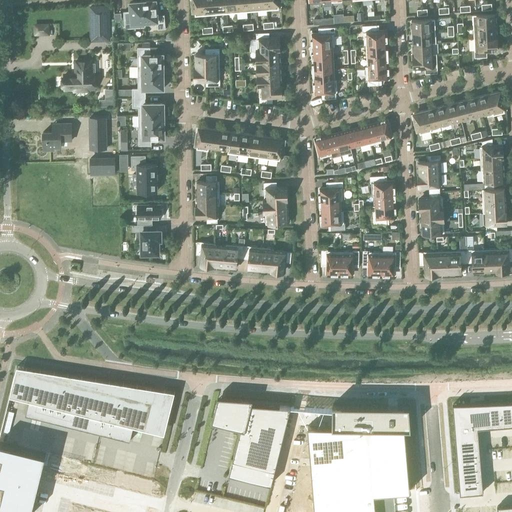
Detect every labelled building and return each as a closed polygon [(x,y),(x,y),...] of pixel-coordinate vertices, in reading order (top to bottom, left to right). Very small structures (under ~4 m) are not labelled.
[(144,22),(145,22),(157,21),(158,29),(166,28),(164,14),(157,15),(157,13),(157,5),(156,5),(156,0),(143,1),(142,1),(144,22)] [(195,16),(207,15),(205,0),(193,0),(194,3),(191,3),(191,10),(195,10),(195,16)] [(205,0),(207,15),(217,14),(215,0),(205,0)] [(225,0),(215,0),(217,14),(227,13),(225,0)] [(225,0),(227,13),(237,12),(235,0),(225,0)] [(246,0),(235,0),(237,12),(247,12),(246,0)] [(246,0),(247,12),(257,11),(256,0),(246,0)] [(266,0),(256,0),(257,11),(267,10),(266,0)] [(266,0),(267,10),(279,9),(278,3),(281,3),(281,0),(266,0)] [(131,11),(123,11),(125,29),(146,27),(145,22),(144,22),(142,1),(140,1),(130,2),(131,11)] [(91,40),(109,40),(108,6),(90,7),(91,40)] [(473,15),(473,27),(496,26),(496,20),(497,20),(497,16),(496,16),(496,14),(473,15)] [(412,27),(413,32),(436,31),(435,19),(412,20),(412,22),(411,22),(411,27),(412,27)] [(364,32),(364,44),(387,43),(387,41),(388,41),(387,35),(386,35),(386,31),(377,31),(377,25),(362,25),(363,32),(364,32)] [(473,27),(474,38),(497,37),(497,32),(497,27),(496,27),(496,26),(473,27)] [(312,39),(311,39),(311,45),(312,45),(312,47),(335,45),(334,34),(335,34),(335,27),(320,28),(321,34),(312,34),(312,39)] [(413,44),(436,42),(436,31),(413,32),(413,38),(412,38),(412,42),(413,42),(413,44)] [(257,51),(280,50),(280,49),(280,44),(279,44),(279,38),(269,38),(269,32),(256,33),(257,51)] [(497,39),(497,37),(474,38),(475,57),(487,56),(487,50),(497,50),(497,43),(498,43),(498,39),(497,39)] [(387,43),(364,44),(367,44),(367,55),(388,54),(388,48),(387,48),(387,43)] [(413,45),(412,45),(413,49),(414,55),(433,54),(432,43),(413,44),(413,45)] [(335,46),(335,45),(312,47),(313,52),(312,52),(312,58),(333,57),(333,46),(335,46)] [(138,66),(163,66),(163,54),(158,54),(150,54),(150,47),(137,47),(138,66)] [(195,67),(220,67),(220,48),(205,48),(205,54),(195,54),(195,60),(194,60),(195,65),(195,67)] [(257,51),(258,62),(280,61),(280,60),(281,60),(281,56),(280,56),(280,50),(257,51)] [(438,73),(437,53),(433,54),(414,55),(414,57),(413,57),(413,61),(414,61),(414,68),(425,67),(425,73),(438,73)] [(365,66),(365,67),(388,66),(388,60),(389,60),(388,54),(367,55),(368,66),(365,66)] [(334,68),(333,57),(312,58),(312,59),(313,59),(313,63),(312,63),(312,69),(334,68)] [(91,61),(90,61),(87,61),(76,61),(76,71),(78,71),(78,77),(75,77),(75,74),(65,75),(65,77),(63,77),(63,87),(65,87),(65,89),(75,89),(75,90),(76,90),(78,90),(88,90),(88,88),(95,88),(94,76),(94,75),(94,74),(93,74),(91,74),(91,63),(91,61)] [(280,61),(258,62),(258,74),(281,73),(281,71),(282,71),(281,67),(280,67),(280,61)] [(163,66),(138,66),(138,77),(164,77),(164,74),(163,74),(163,66)] [(388,66),(365,67),(366,79),(367,79),(368,85),(379,85),(378,78),(389,78),(388,73),(389,73),(389,67),(388,67),(388,66)] [(220,86),(220,67),(195,67),(195,70),(195,74),(196,80),(206,80),(206,86),(220,86)] [(334,79),(334,68),(312,69),(313,76),(314,76),(314,81),(337,80),(337,79),(334,79)] [(258,74),(259,85),(281,84),(281,78),(282,78),(282,74),(281,74),(281,73),(258,74)] [(164,79),(164,77),(138,77),(138,88),(132,88),(132,97),(146,96),(146,89),(164,88),(163,79),(164,79)] [(337,92),(337,80),(314,81),(314,82),(313,82),(313,89),(314,88),(315,93),(324,93),(324,99),(336,98),(336,92),(337,92)] [(281,84),(259,85),(260,103),(273,102),(272,97),(282,96),(282,90),(282,85),(281,85),(281,84)] [(488,93),(494,115),(505,112),(503,106),(506,106),(504,99),(501,100),(499,91),(488,93)] [(492,111),(493,115),(494,115),(488,93),(478,96),(482,114),(492,111)] [(362,97),(364,104),(373,101),(371,94),(362,97)] [(146,103),(146,96),(132,97),(132,107),(138,107),(138,115),(164,115),(164,112),(164,103),(146,103)] [(467,99),(472,117),(482,114),(478,96),(467,99)] [(461,119),(472,117),(467,99),(457,101),(461,119)] [(446,104),(451,122),(461,119),(457,101),(446,104)] [(328,104),(315,108),(317,116),(331,113),(328,104)] [(440,125),(451,122),(446,104),(436,107),(440,125)] [(436,107),(425,110),(431,131),(432,133),(441,130),(440,125),(436,107)] [(431,131),(425,110),(414,112),(417,121),(414,122),(415,129),(418,128),(420,134),(431,131)] [(164,115),(138,115),(138,126),(164,126),(164,118),(164,115)] [(106,149),(106,131),(106,128),(106,118),(90,118),(90,128),(90,131),(90,149),(106,149)] [(380,140),(381,140),(391,137),(387,120),(376,122),(380,140)] [(370,142),(370,145),(381,142),(381,140),(380,140),(376,122),(366,125),(370,142)] [(72,140),(72,131),(71,123),(56,124),(56,132),(43,132),(43,150),(54,150),(54,147),(61,147),(61,141),(72,140)] [(370,142),(366,125),(356,128),(360,145),(370,142)] [(164,126),(138,126),(139,145),(152,145),(151,138),(159,138),(164,138),(164,126)] [(197,143),(197,149),(208,151),(209,147),(208,147),(211,128),(200,127),(198,136),(195,135),(194,142),(197,143)] [(219,148),(221,130),(211,128),(208,147),(209,147),(219,148)] [(360,145),(356,128),(346,130),(351,147),(360,145)] [(229,149),(231,131),(221,130),(219,148),(228,149),(229,149)] [(351,147),(346,130),(336,133),(342,155),(348,153),(349,155),(353,154),(351,147)] [(238,155),(241,132),(231,131),(229,149),(228,149),(228,153),(238,155)] [(238,155),(237,161),(248,162),(248,156),(251,134),(241,132),(238,155)] [(331,155),(332,157),(342,155),(336,133),(326,135),(331,155)] [(248,156),(258,157),(262,135),(251,134),(248,156)] [(258,157),(269,159),(272,136),(262,135),(258,157)] [(331,155),(326,135),(315,138),(320,158),(331,155)] [(283,138),(272,136),(269,159),(280,160),(281,154),(284,155),(285,148),(282,147),(283,138)] [(480,146),(480,158),(503,157),(503,156),(504,156),(503,152),(502,145),(493,146),(492,138),(482,141),(482,146),(480,146)] [(441,173),(440,154),(427,155),(428,161),(418,161),(419,174),(441,173)] [(145,156),(131,156),(132,170),(138,170),(138,174),(133,174),(133,190),(138,190),(138,191),(157,191),(156,164),(145,164),(145,156)] [(503,163),(503,157),(480,158),(481,170),(504,169),(503,168),(504,167),(504,163),(503,163)] [(115,174),(115,158),(91,158),(91,174),(115,174)] [(484,182),(478,183),(479,189),(482,189),(495,188),(495,181),(504,181),(504,174),(505,174),(504,170),(504,169),(481,170),(483,170),(484,182)] [(440,191),(439,185),(442,185),(441,173),(419,174),(419,186),(429,186),(429,192),(440,191)] [(219,193),(219,181),(217,181),(217,175),(206,175),(206,181),(197,181),(197,188),(196,188),(196,192),(197,192),(197,193),(219,193)] [(396,193),(394,193),(394,192),(395,192),(395,186),(394,186),(394,181),(385,182),(384,175),(370,176),(370,183),(371,183),(372,195),(396,193)] [(319,201),(343,200),(342,188),(343,188),(343,181),(328,182),(329,188),(320,189),(320,193),(319,193),(319,199),(320,199),(320,200),(319,200),(319,201)] [(287,199),(287,198),(288,198),(288,193),(287,193),(287,187),(277,187),(277,182),(264,182),(265,200),(287,199)] [(482,189),(482,201),(505,200),(505,199),(506,198),(506,194),(505,194),(505,188),(495,188),(482,189)] [(443,209),(442,197),(440,197),(440,191),(429,192),(430,197),(420,198),(420,204),(419,204),(420,209),(421,210),(443,209)] [(219,193),(197,193),(197,199),(196,199),(196,204),(197,204),(197,205),(220,204),(219,193)] [(395,205),(395,200),(396,200),(396,193),(372,195),(374,195),(375,205),(372,205),(372,206),(395,205)] [(288,211),(288,209),(288,205),(287,205),(287,199),(265,200),(265,212),(288,211)] [(343,200),(319,201),(319,207),(321,207),(321,212),(343,211),(343,210),(341,211),(340,200),(343,200)] [(485,212),(506,211),(505,205),(506,205),(506,201),(505,201),(505,200),(482,201),(483,212),(485,212)] [(160,204),(135,205),(135,225),(151,225),(152,225),(155,224),(155,218),(160,218),(160,214),(162,214),(162,209),(160,209),(160,204)] [(220,204),(197,205),(197,206),(196,206),(196,210),(197,210),(197,217),(207,217),(207,223),(218,222),(217,205),(220,205),(220,204)] [(397,212),(396,206),(395,206),(395,205),(372,206),(373,218),(372,218),(372,225),(387,224),(387,218),(396,217),(395,212),(397,212)] [(444,220),(443,209),(421,210),(421,216),(420,216),(420,220),(421,220),(421,221),(444,220)] [(265,212),(266,224),(288,223),(288,216),(289,216),(289,212),(288,212),(288,211),(265,212)] [(343,211),(321,212),(321,214),(320,214),(320,220),(321,220),(321,224),(331,224),(331,230),(345,229),(345,223),(344,223),(343,211)] [(485,212),(483,212),(480,213),(481,224),(486,224),(486,230),(497,230),(497,224),(506,223),(506,217),(507,217),(507,212),(506,212),(506,211),(485,212)] [(421,227),(421,232),(422,232),(422,233),(444,232),(444,220),(421,221),(421,227)] [(135,225),(134,225),(134,232),(142,231),(142,253),(158,253),(158,240),(161,240),(160,231),(151,231),(151,225),(135,225)] [(216,243),(197,241),(196,254),(202,255),(201,264),(208,265),(212,266),(212,265),(213,265),(215,245),(216,245),(216,243)] [(244,245),(226,244),(226,246),(225,266),(226,266),(226,267),(230,267),(237,267),(238,258),(243,258),(244,245)] [(215,245),(213,265),(219,266),(223,267),(223,266),(225,266),(226,246),(216,245),(215,245)] [(244,245),(243,258),(249,259),(248,268),(255,269),(255,270),(259,270),(259,269),(260,269),(262,247),(244,245)] [(262,247),(260,269),(261,269),(261,270),(266,270),(272,270),(274,248),(262,247)] [(509,270),(508,261),(511,260),(511,247),(496,248),(497,271),(498,271),(498,272),(502,272),(502,271),(509,270)] [(274,248),(272,270),(273,270),(273,271),(277,271),(284,271),(284,262),(290,262),(291,252),(274,250),(274,248)] [(496,248),(484,249),(485,271),(486,271),(486,272),(491,272),(491,271),(497,271),(496,248)] [(340,251),(328,250),(328,249),(321,249),(321,264),(327,264),(327,273),(331,273),(331,274),(338,274),(338,273),(340,273),(340,251)] [(484,249),(466,250),(467,263),(473,262),(473,272),(479,272),(479,273),(484,272),(484,271),(485,271),(484,249)] [(340,251),(340,273),(341,273),(341,274),(348,275),(348,273),(352,274),(353,264),(359,265),(359,250),(352,250),(352,251),(340,251)] [(382,251),(369,251),(369,250),(363,250),(363,265),(369,265),(369,274),(373,274),(373,275),(380,275),(380,274),(381,274),(382,251)] [(448,250),(437,251),(438,273),(444,273),(444,274),(448,274),(448,273),(449,273),(448,250)] [(466,250),(448,250),(449,273),(451,273),(451,274),(455,274),(455,273),(461,272),(461,263),(467,263),(466,250)] [(381,274),(383,274),(383,275),(390,275),(390,274),(394,274),(394,265),(400,265),(401,251),(394,251),(394,252),(382,251),(381,274)] [(437,251),(419,251),(420,265),(425,264),(426,274),(432,274),(437,274),(437,273),(438,273),(437,251)] [(145,427),(146,418),(147,388),(99,386),(17,366),(10,395),(29,400),(26,415),(33,417),(130,441),(134,426),(145,427)] [(218,396),(212,422),(218,423),(240,428),(229,474),(271,484),(290,407),(291,407),(291,406),(252,404),(253,399),(218,396)] [(511,401),(502,402),(504,425),(511,424),(511,401)] [(502,402),(490,403),(492,426),(504,425),(502,402)] [(475,403),(453,404),(455,429),(478,427),(492,426),(490,403),(475,403)] [(332,426),(308,425),(315,511),(375,511),(374,493),(410,490),(405,427),(411,427),(409,405),(397,404),(397,406),(388,406),(388,404),(333,404),(332,426)] [(478,427),(455,429),(456,439),(479,437),(478,427)] [(479,437),(456,439),(457,449),(479,448),(479,437)] [(0,454),(3,455),(0,469),(0,480),(5,482),(0,503),(0,508),(15,511),(31,511),(42,469),(44,470),(41,480),(116,499),(123,472),(48,454),(45,466),(43,465),(46,453),(0,441),(0,454)] [(479,448),(457,449),(458,460),(480,458),(479,448)] [(480,458),(458,460),(459,470),(481,468),(480,458)] [(481,468),(459,470),(459,481),(482,479),(481,468)] [(482,479),(459,481),(460,493),(461,493),(483,491),(482,479)]
